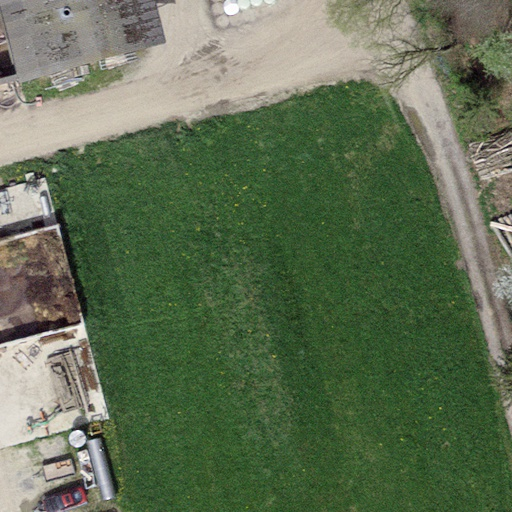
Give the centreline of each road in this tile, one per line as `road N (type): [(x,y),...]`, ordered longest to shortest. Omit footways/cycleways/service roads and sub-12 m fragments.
road 1 (track): [(399,15),(0,130)]
road 2 (track): [(511,342),(464,156),(399,15)]
